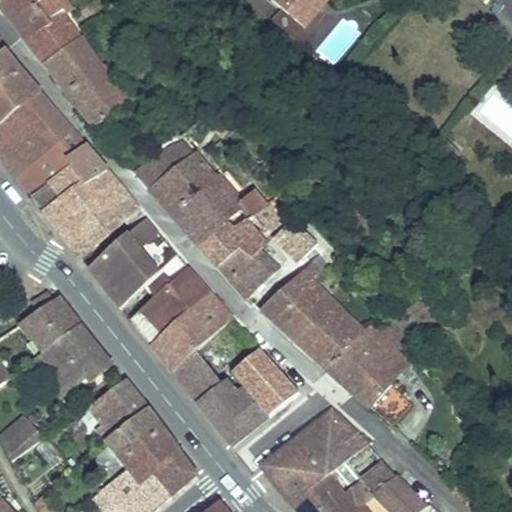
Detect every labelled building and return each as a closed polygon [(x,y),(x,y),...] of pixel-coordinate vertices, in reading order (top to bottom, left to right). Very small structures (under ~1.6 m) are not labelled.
[(40,0),(7,0),(25,23),(47,10),(44,5),(40,0)] [(47,10),(25,23),(41,47),(74,23),(58,0),(50,0),(44,5),(47,10)] [(281,0),(301,16),(313,2),(311,0),(281,0)] [(74,23),(41,47),(91,110),(130,80),(108,52),(101,58),(74,23)] [(0,33),(0,66),(0,67),(18,54),(0,33)] [(0,67),(0,75),(13,92),(34,74),(18,54),(0,67)] [(13,92),(0,104),(0,143),(12,159),(67,112),(34,74),(13,92)] [(0,104),(13,92),(0,75),(0,104)] [(511,95),(500,85),(474,115),(511,147),(511,95)] [(67,112),(12,159),(28,180),(68,148),(63,143),(80,127),(67,112)] [(176,122),(131,158),(169,199),(210,158),(191,136),(176,122)] [(63,143),(68,148),(83,168),(102,152),(80,127),(63,143)] [(68,148),(28,180),(54,215),(84,196),(70,179),(83,168),(68,148)] [(70,179),(84,196),(100,186),(108,181),(97,167),(108,159),(102,152),(83,168),(70,179)] [(210,158),(169,199),(194,229),(220,205),(240,188),(234,180),(237,178),(216,152),(210,158)] [(108,181),(119,173),(108,159),(97,167),(108,181)] [(250,168),(237,178),(234,180),(240,188),(246,195),(262,181),(250,168)] [(100,186),(115,205),(134,190),(119,173),(108,181),(100,186)] [(220,205),(194,229),(212,250),(235,229),(242,239),(252,230),(259,224),(249,214),(257,207),(263,209),(280,194),(265,178),(262,181),(246,195),(225,212),(220,205)] [(84,196),(54,215),(74,240),(115,205),(100,186),(84,196)] [(311,226),(285,199),(267,217),(292,245),(311,226)] [(85,254),(115,290),(163,250),(129,213),(85,254)] [(235,229),(212,250),(240,280),(272,251),(252,230),(242,239),(235,229)] [(310,252),(318,244),(312,239),(304,247),(310,252)] [(304,247),(257,294),(258,297),(320,355),(348,328),(298,278),(311,265),(325,251),(318,244),(310,252),(304,247)] [(153,278),(126,303),(146,329),(204,274),(184,250),(166,266),(153,278)] [(147,273),(153,278),(166,266),(160,260),(147,273)] [(348,328),(360,316),(311,265),(298,278),(348,328)] [(204,274),(146,329),(167,354),(191,333),(227,300),(204,274)] [(64,293),(54,280),(17,306),(26,320),(64,293)] [(75,307),(64,293),(26,320),(38,335),(75,307)] [(401,326),(375,302),(363,314),(373,323),(390,338),(401,326)] [(101,340),(75,307),(38,335),(64,372),(80,358),(101,340)] [(386,370),(404,351),(390,338),(373,323),(363,314),(360,316),(348,328),(320,355),(384,412),(406,390),(385,370),(386,370)] [(191,333),(167,354),(197,391),(227,429),(261,402),(240,374),(228,383),(191,333)] [(64,372),(38,335),(29,342),(56,379),(64,372)] [(240,374),(261,402),(294,376),(258,335),(229,359),(240,374)] [(106,348),(101,340),(80,358),(87,366),(106,348)] [(118,363),(85,389),(106,419),(140,392),(118,363)] [(106,419),(101,423),(124,452),(134,466),(173,436),(140,392),(106,419)] [(257,449),(288,489),(325,460),(361,431),(326,395),(257,449)] [(24,403),(0,421),(0,427),(9,448),(36,427),(24,403)] [(122,478),(139,501),(190,458),(173,436),(134,466),(124,452),(98,472),(109,487),(122,478)] [(389,464),(379,451),(355,468),(366,482),(368,481),(389,464)] [(325,460),(288,489),(305,511),(326,511),(357,490),(346,475),(340,479),(325,460)] [(372,511),(357,490),(326,511),(395,511),(420,493),(389,464),(368,481),(393,506),(384,511),(372,511)] [(102,493),(109,487),(98,472),(90,477),(102,493)] [(109,487),(126,511),(139,501),(122,478),(109,487)] [(181,511),(232,511),(213,486),(181,511)] [(19,511),(0,491),(0,511),(19,511)] [(436,511),(420,493),(395,511),(436,511)]
